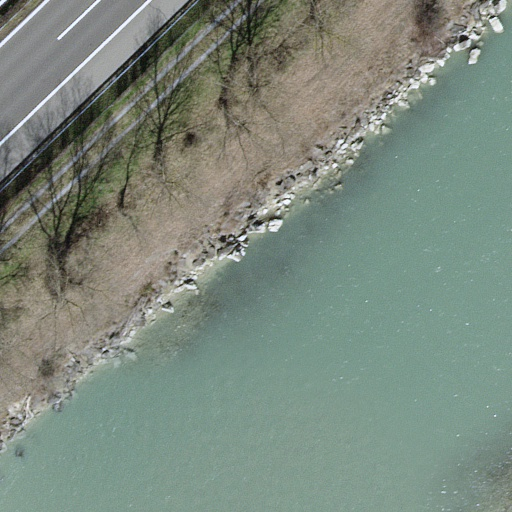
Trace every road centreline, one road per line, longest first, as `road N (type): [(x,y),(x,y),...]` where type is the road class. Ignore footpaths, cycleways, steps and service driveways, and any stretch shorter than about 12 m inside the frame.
road 1 (track): [(0,242),(251,0)]
road 2 (motorway): [(0,97),(100,0)]
